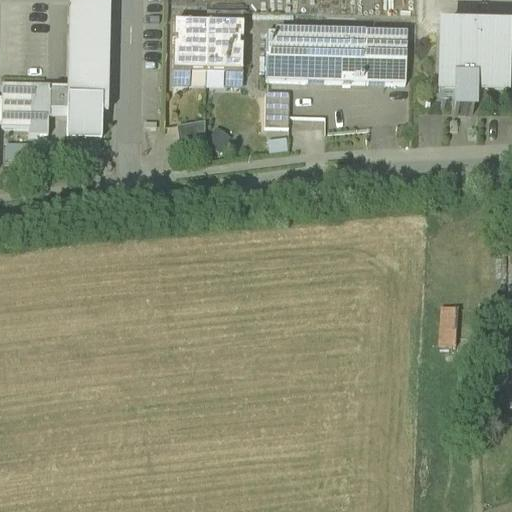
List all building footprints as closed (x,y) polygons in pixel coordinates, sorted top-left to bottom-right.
[(109,10),(69,9),(67,90),(50,90),(49,121),(66,122),(65,141),(67,141),(67,138),(80,138),(80,141),(81,141),(81,138),(85,138),(85,141),(86,141),(86,138),(99,138),(99,141),(100,142),(101,118),(106,118),(109,10)] [(206,17),(206,28),(242,29),(243,17),(206,17)] [(206,28),(174,27),(173,43),(176,43),(176,49),(173,49),(172,75),(188,76),(205,76),(206,28)] [(242,29),(206,28),(205,76),(225,77),(241,77),(241,51),(238,51),(239,45),(242,45),(242,29)] [(506,37),(440,36),(438,101),(454,102),(454,118),(472,118),(472,102),(504,103),(506,37)] [(406,41),(265,37),(264,85),(404,89),(406,41)] [(50,90),(1,88),(0,103),(0,125),(0,132),(27,133),(27,140),(47,141),(47,121),(49,121),(50,90)] [(288,98),(264,98),(264,132),(288,133),(288,98)] [(203,145),(203,127),(176,131),(178,148),(203,145)] [(227,146),(213,136),(204,149),(218,159),(227,146)] [(285,143),(266,145),(268,158),(286,155),(285,143)] [(443,349),(461,350),(462,311),(444,311),(443,349)] [(511,357),(487,366),(497,398),(511,393),(511,357)]
